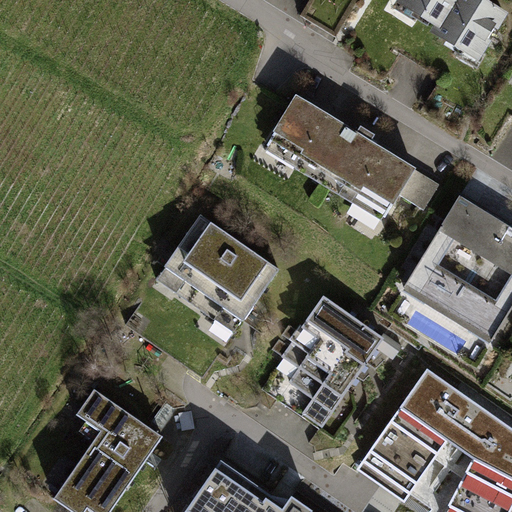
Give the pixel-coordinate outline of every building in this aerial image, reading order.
[(438,33),(458,0),(399,0),(396,6),(438,33)] [(487,0),(458,0),(438,33),(435,37),(479,65),(511,15),(487,0)] [(354,136),(294,99),(263,151),(384,225),(401,198),(425,213),(441,188),(370,145),(374,138),(359,129),(354,136)] [(511,309),(511,231),(460,199),(405,287),(492,341),(511,309)] [(201,216),(165,269),(243,322),(279,270),(201,216)] [(377,356),(315,314),(260,397),(321,438),(377,356)] [(511,511),(511,434),(428,377),(357,476),(404,507),(445,449),(473,467),(449,511),(511,511)] [(105,431),(60,493),(86,511),(111,511),(164,439),(95,390),(79,412),(105,431)] [(214,461),(179,511),(317,511),(318,511),(294,493),(283,510),(214,461)]
